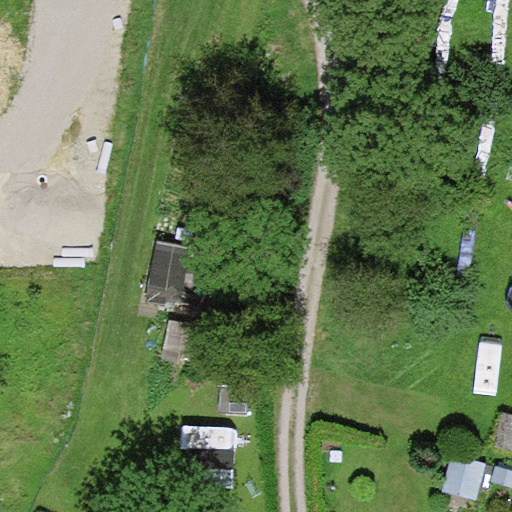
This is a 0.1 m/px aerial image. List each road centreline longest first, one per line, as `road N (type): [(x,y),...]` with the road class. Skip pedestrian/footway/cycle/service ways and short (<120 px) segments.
road 1 (track): [(289,511),(292,400),(325,131),(323,38),(312,0)]
road 2 (residential): [(0,189),(42,158),(59,126),(77,0)]
